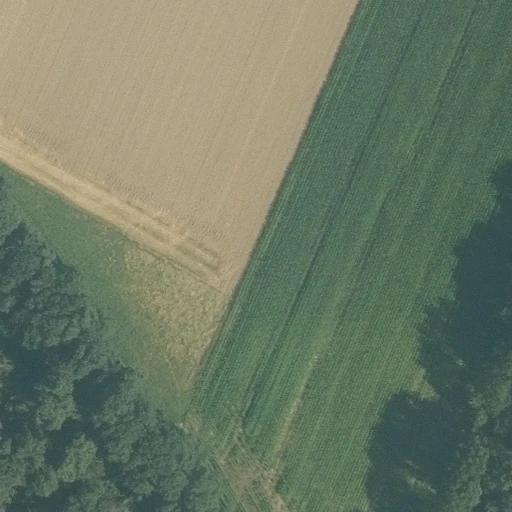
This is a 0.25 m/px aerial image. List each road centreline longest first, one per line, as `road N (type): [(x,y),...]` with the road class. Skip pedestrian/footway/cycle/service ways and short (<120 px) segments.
road 1 (track): [(0,201),(203,511)]
road 2 (track): [(435,511),(511,326)]
